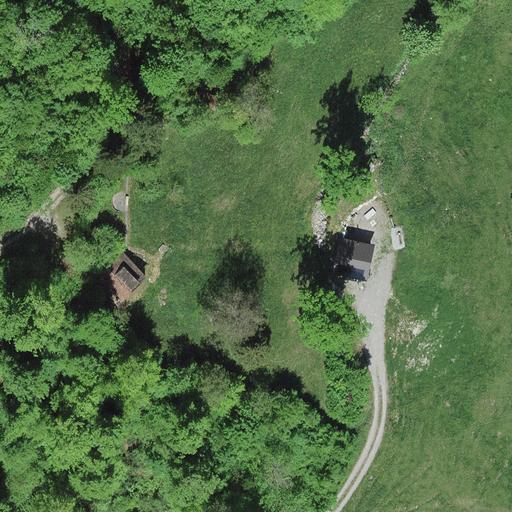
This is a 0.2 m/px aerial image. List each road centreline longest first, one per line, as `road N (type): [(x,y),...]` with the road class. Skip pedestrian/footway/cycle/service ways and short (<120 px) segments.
road 1 (track): [(70,0),(120,84),(119,129),(60,199),(0,240)]
road 2 (track): [(331,511),(383,415),(373,297)]
